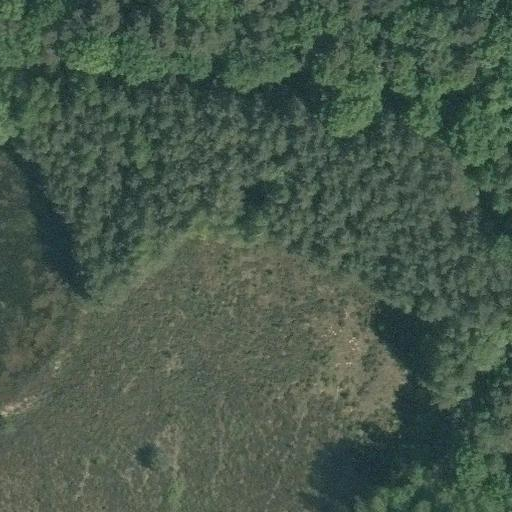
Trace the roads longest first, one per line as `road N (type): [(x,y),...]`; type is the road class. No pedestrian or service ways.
road 1 (unclassified): [(511,81),(0,29)]
road 2 (unclassified): [(424,511),(471,397),(511,344)]
